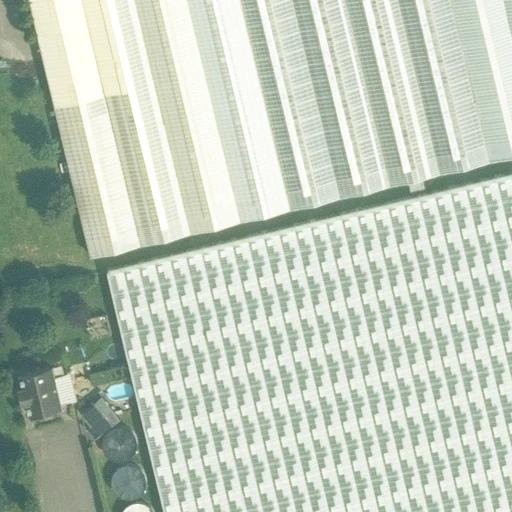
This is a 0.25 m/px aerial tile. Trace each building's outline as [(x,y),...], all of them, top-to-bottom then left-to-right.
[(511,152),(511,0),(30,0),(91,254),(511,152)] [(511,511),(511,172),(108,272),(165,511),(511,511)] [(30,415),(63,407),(53,366),(20,374),(23,387),(20,387),(23,403),(27,402),(30,415)] [(104,395),(86,408),(102,430),(120,417),(104,395)] [(123,460),(129,458),(134,453),(137,447),(137,440),(135,434),(130,429),(124,426),(117,426),(111,428),(106,433),(103,439),(103,446),(105,452),(110,457),(116,460),(123,460)] [(131,498),(138,495),(143,491),(146,484),(146,478),(144,471),(139,466),(133,463),(126,463),(120,465),(115,470),(112,476),(111,483),(114,489),(118,494),(125,497),(131,498)] [(154,511),(153,509),(148,504),(142,501),(138,501),(134,501),(128,504),(124,509),(122,511),(154,511)]
